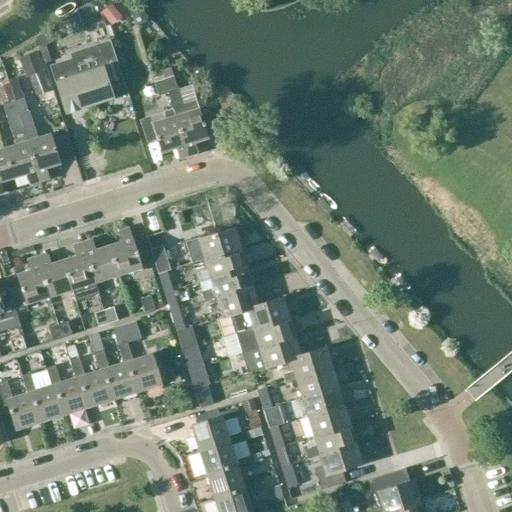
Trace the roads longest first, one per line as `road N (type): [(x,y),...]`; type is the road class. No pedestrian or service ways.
road 1 (residential): [(475,511),(447,419),(249,186),(221,168),(0,238)]
road 2 (residential): [(177,511),(166,476),(148,455),(121,448),(0,486)]
